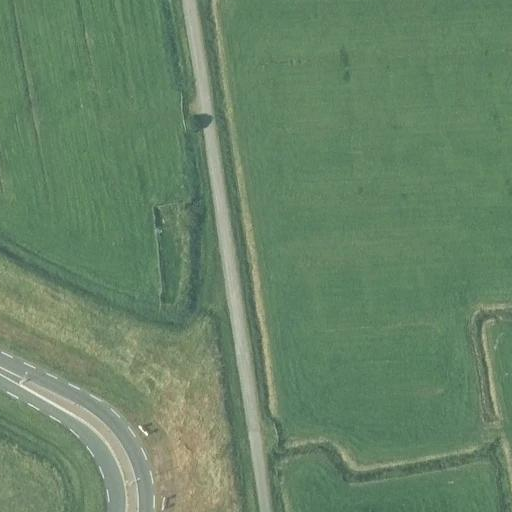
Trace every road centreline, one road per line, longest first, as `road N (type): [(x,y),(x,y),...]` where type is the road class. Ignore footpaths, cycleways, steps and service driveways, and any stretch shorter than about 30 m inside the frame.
road 1 (unclassified): [(262,511),(185,0)]
road 2 (tertiary): [(143,511),(138,466),(109,420),(0,361)]
road 3 (tertiary): [(0,383),(94,446),(109,473),(115,511)]
